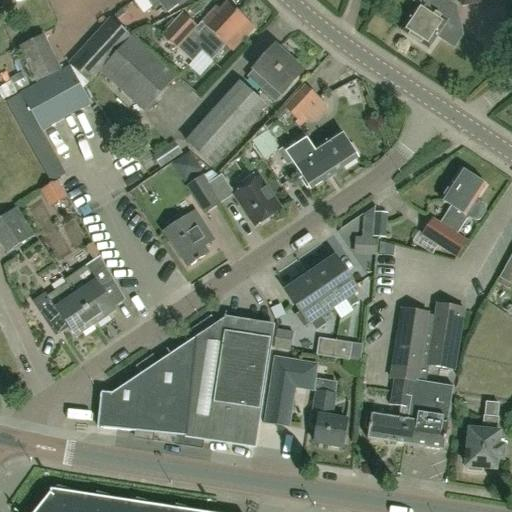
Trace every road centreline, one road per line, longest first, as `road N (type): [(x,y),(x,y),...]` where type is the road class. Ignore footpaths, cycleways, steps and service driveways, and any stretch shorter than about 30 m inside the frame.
road 1 (residential): [(0,436),(376,178),(435,106)]
road 2 (tertiary): [(441,511),(0,438)]
road 3 (tertiary): [(435,106),(288,0)]
